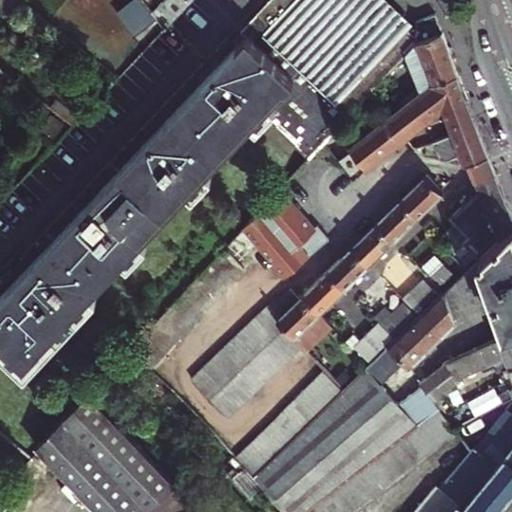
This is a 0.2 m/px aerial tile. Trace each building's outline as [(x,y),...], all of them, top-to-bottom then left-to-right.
[(0,0),(0,24),(18,0),(0,0)] [(134,0),(116,13),(132,36),(153,21),(137,0),(134,0)] [(145,0),(154,11),(161,4),(158,0),(145,0)] [(166,26),(191,0),(165,0),(161,4),(154,11),(166,26)] [(323,144),(343,121),(405,55),(418,40),(408,29),(413,24),(387,0),(272,0),(269,4),(241,30),(247,35),(294,79),(275,104),(279,111),(271,119),(311,156),(323,144)] [(442,30),(436,14),(416,21),(422,38),(442,30)] [(405,55),(421,90),(434,82),(460,72),(454,57),(443,30),(442,30),(422,38),(418,40),(405,55)] [(247,35),(0,296),(0,347),(22,370),(275,104),(294,79),(247,35)] [(434,82),(421,90),(378,125),(386,136),(391,133),(397,142),(410,131),(414,137),(419,133),(415,127),(417,125),(435,111),(440,116),(445,112),(443,106),(469,96),(465,84),(460,72),(434,82)] [(480,123),(469,96),(443,106),(445,112),(452,130),(438,135),(447,156),(459,151),(464,160),(469,158),(490,150),(480,123)] [(68,116),(75,122),(80,117),(73,111),(68,116)] [(354,176),(393,145),(397,142),(391,133),(386,136),(378,125),(361,138),(343,121),(323,144),(354,176)] [(472,167),(476,177),(497,169),(494,162),(493,159),(490,150),(469,158),(472,167)] [(400,191),(417,209),(430,196),(441,185),(424,168),(416,176),(400,191)] [(467,234),(489,213),(484,200),(506,192),(501,181),(497,169),(476,177),(480,186),(464,202),(462,200),(446,215),(455,223),(461,229),(457,233),(462,239),(466,244),(470,240),(467,234)] [(165,310),(132,347),(150,367),(236,275),(264,246),(302,289),(324,267),(302,243),(317,229),(291,199),(307,181),(296,172),(293,175),(165,310)] [(417,209),(400,191),(374,217),(391,234),(404,222),(417,209)] [(483,227),(490,242),(510,223),(511,222),(511,208),(511,207),(506,192),(484,200),(489,213),(492,220),(483,227)] [(379,246),(391,234),(374,217),(350,241),(367,258),(379,246)] [(511,222),(510,223),(490,242),(476,255),(473,258),(490,275),(500,260),(511,290),(511,222)] [(456,253),(466,244),(462,239),(457,233),(461,229),(455,223),(441,236),(456,253)] [(319,227),(317,229),(302,243),(324,267),(340,251),(319,227)] [(341,284),(367,258),(350,241),(340,251),(324,267),(341,284)] [(455,273),(441,286),(460,306),(490,275),(473,258),(463,268),(461,266),(455,273)] [(490,275),(511,326),(511,325),(511,290),(500,260),(490,275)] [(441,286),(455,273),(445,264),(433,277),(441,286)] [(328,297),(341,284),(324,267),(302,289),(299,292),(315,309),(328,297)] [(423,303),(436,291),(425,280),(412,292),(423,303)] [(340,385),(339,388),(301,424),(250,475),(267,493),(284,511),(296,511),(438,402),(425,387),(424,385),(404,402),(385,383),(453,317),(441,286),(436,291),(423,303),(417,310),(390,336),(365,360),(340,385)] [(460,306),(441,286),(453,317),(462,308),(460,306)] [(319,314),(315,309),(299,292),(292,299),(274,316),(299,342),(308,352),(333,328),(319,314)] [(417,310),(423,303),(412,292),(406,298),(417,310)] [(383,305),(371,316),(379,325),(390,336),(417,310),(406,298),(391,313),(383,305)] [(225,414),(299,342),(274,316),(264,306),(189,377),(225,414)] [(365,360),(390,336),(379,325),(354,349),(365,360)] [(511,325),(511,326),(464,345),(445,353),(454,374),(507,350),(511,364),(511,363),(511,325)] [(425,387),(454,374),(445,353),(437,356),(422,369),(417,377),(424,385),(425,387)] [(301,424),(339,388),(320,369),(232,455),(235,458),(250,475),(301,424)] [(203,511),(90,391),(38,446),(75,484),(100,511),(203,511)] [(511,441),(494,463),(471,444),(456,419),(451,421),(438,402),(296,511),(342,511),(451,427),(467,447),(438,484),(427,474),(401,493),(384,511),(493,511),(509,493),(511,489),(511,441)] [(215,451),(228,465),(235,458),(232,455),(221,444),(215,451)] [(259,501),(267,493),(250,475),(235,458),(228,465),(221,472),(227,479),(229,476),(247,495),(250,491),(259,501)] [(9,486),(0,495),(0,511),(1,511),(18,495),(9,486)]
